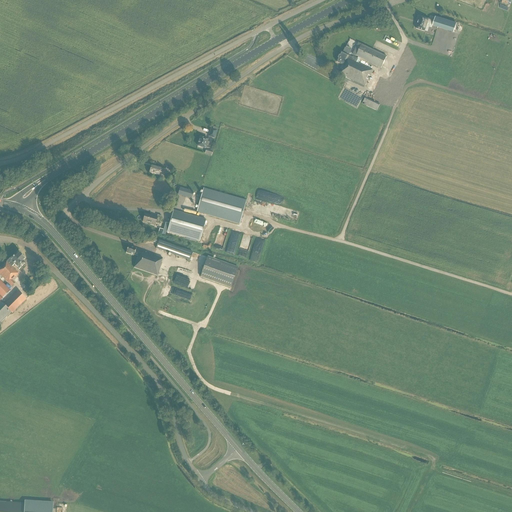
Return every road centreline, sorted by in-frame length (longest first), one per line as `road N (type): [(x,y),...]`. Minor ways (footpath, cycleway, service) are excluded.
road 1 (unclassified): [(29,248),(100,178),(268,57),(320,28),(396,3)]
road 2 (secondary): [(38,184),(350,0)]
road 3 (unclassified): [(0,163),(322,0)]
road 4 (primary): [(238,448),(51,229),(25,210)]
road 5 (unclassified): [(29,248),(156,380),(200,479)]
